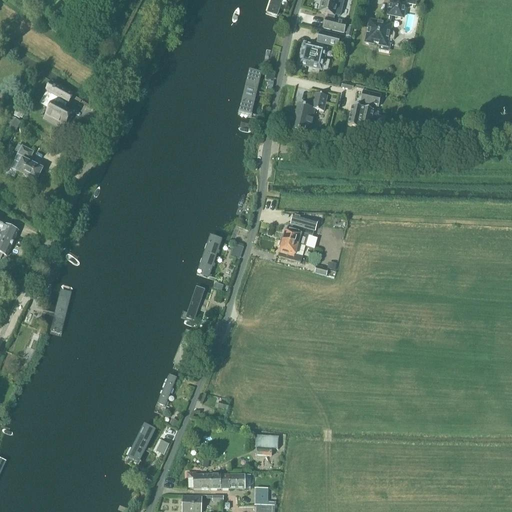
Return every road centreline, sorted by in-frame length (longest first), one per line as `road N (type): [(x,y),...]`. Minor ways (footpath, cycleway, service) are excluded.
road 1 (unclassified): [(149,511),(257,213),(299,0)]
road 2 (unclassified): [(0,345),(167,0)]
